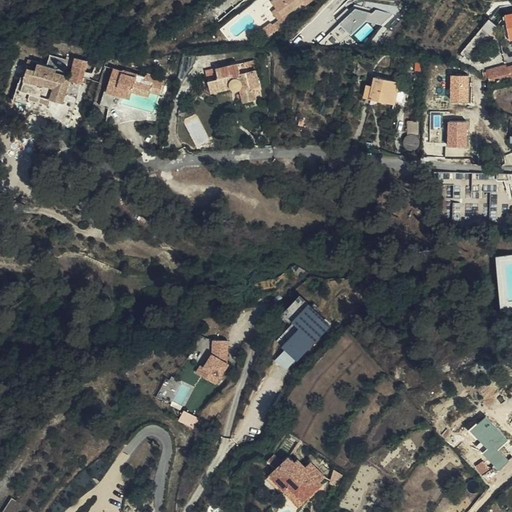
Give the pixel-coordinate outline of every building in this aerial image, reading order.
[(281,0),(275,5),(278,9),(284,18),(305,3),(307,6),(315,0),(281,0)] [(356,0),(338,19),(353,34),(370,17),(381,27),(393,15),(378,1),(369,11),(357,0),(356,0)] [(279,21),(284,18),(278,9),(274,12),(279,21)] [(493,26),(488,22),(482,28),(487,32),(493,26)] [(79,53),(73,72),(84,76),(90,56),(79,53)] [(64,100),(73,72),(56,67),(57,63),(38,58),(36,65),(27,63),(23,74),(45,81),(45,80),(55,82),(51,95),(64,100)] [(255,59),(224,64),(226,75),(216,76),(217,87),(239,84),(240,85),(240,86),(241,86),(242,87),(243,87),(244,87),(245,88),(248,101),(261,98),(259,86),(266,85),(263,69),(257,70),(255,59)] [(147,68),(123,63),(118,87),(135,91),(142,92),(143,87),(147,71),(147,68)] [(226,75),(224,64),(214,66),(216,76),(226,75)] [(492,86),(511,80),(511,67),(508,69),(507,66),(488,70),(491,85),(492,86)] [(44,85),(45,81),(23,74),(22,78),(44,85)] [(395,105),(402,80),(378,74),(371,98),(395,105)] [(471,99),(471,75),(452,75),(452,99),(471,99)] [(468,145),(469,120),(450,120),(450,145),(468,145)] [(479,144),(478,165),(484,165),(486,151),(486,144),(479,144)] [(299,358),(333,322),(302,293),(283,313),(293,323),(279,339),(299,358)] [(230,340),(215,339),(214,353),(206,365),(208,367),(203,374),(217,383),(230,363),(228,362),(226,360),(226,356),(228,356),(230,340)] [(206,365),(203,364),(198,371),(203,374),(208,367),(206,365)] [(186,410),(181,420),(195,428),(200,418),(186,410)] [(509,439),(488,415),(474,428),(490,446),(484,451),(500,469),(510,460),(499,448),(509,439)] [(320,480),(325,475),(312,461),(307,466),(300,458),(296,460),(289,454),(270,473),(300,504),(323,483),(320,480)]
